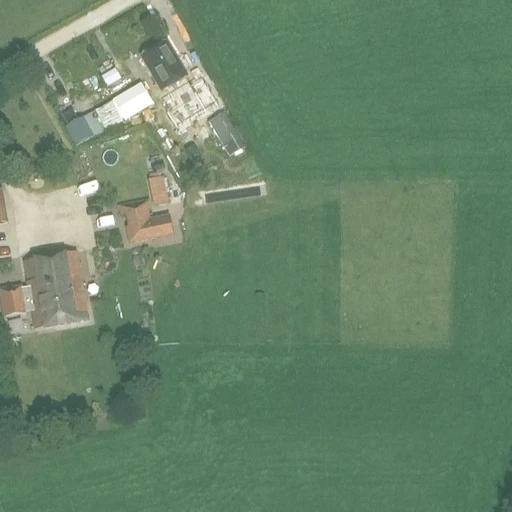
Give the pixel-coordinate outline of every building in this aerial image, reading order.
[(162,94),(189,78),(167,41),(140,57),(162,94)] [(207,77),(169,101),(184,124),(222,99),(207,77)] [(92,103),(65,119),(77,139),(104,124),(92,103)] [(244,147),(237,134),(226,115),(209,122),(221,144),(222,143),(229,155),(244,147)] [(169,199),(168,174),(156,174),(157,200),(169,199)] [(153,218),(150,200),(118,206),(120,218),(126,217),(128,228),(125,229),(128,245),(174,237),(170,215),(153,218)] [(52,303),(56,328),(88,322),(75,254),(39,260),(41,274),(47,273),(50,290),(58,288),(60,302),(52,303)] [(26,314),(31,313),(35,332),(56,328),(52,303),(60,302),(58,288),(50,290),(47,273),(41,274),(39,260),(22,263),(27,289),(23,289),(22,286),(0,290),(0,303),(3,320),(26,316),(26,314)]
